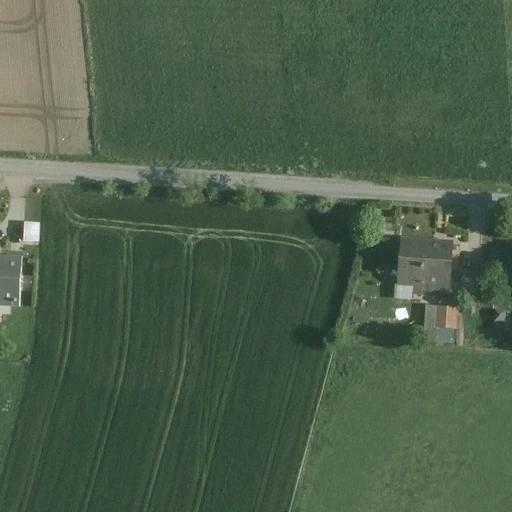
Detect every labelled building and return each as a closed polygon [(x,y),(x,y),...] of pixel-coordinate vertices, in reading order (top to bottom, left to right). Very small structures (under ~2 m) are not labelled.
[(370,219),(369,242),(382,242),(383,220),(370,219)] [(446,247),(403,245),(402,264),(380,263),(379,287),(395,288),(394,300),(413,301),(413,293),(448,295),(449,277),(445,277),(446,247)] [(20,263),(0,261),(0,305),(18,307),(20,263)] [(458,274),(456,296),(480,298),(482,276),(458,274)] [(455,311),(425,309),(424,332),(417,332),(416,346),(452,348),(455,311)]
